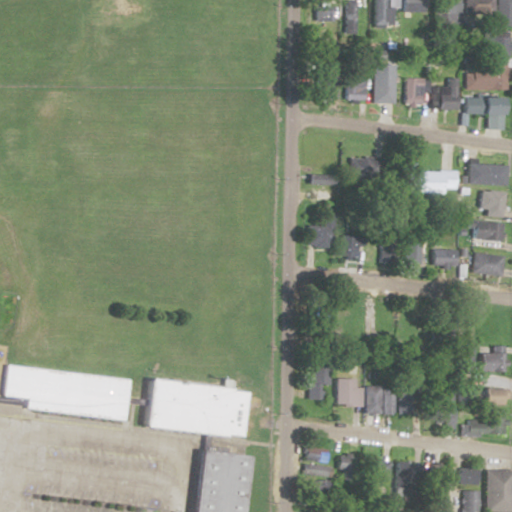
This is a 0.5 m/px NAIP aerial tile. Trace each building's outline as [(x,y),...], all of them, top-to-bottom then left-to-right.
[(351,33),(351,0),(340,0),(340,33),(351,33)] [(369,0),(370,26),(387,26),(387,0),(369,0)] [(398,0),(398,11),(419,11),(419,0),(398,0)] [(470,0),(470,14),(490,14),(489,0),(470,0)] [(510,0),(491,0),(491,25),(510,25),(510,0)] [(456,2),(430,2),(430,37),(456,37),(456,2)] [(480,36),(480,56),(506,56),(506,36),(480,36)] [(504,62),(461,62),(461,89),(504,89),(504,62)] [(389,102),(389,64),(368,64),(368,102),(389,102)] [(332,98),(332,76),(319,75),(319,98),(332,98)] [(360,100),(360,76),(342,76),(342,100),(360,100)] [(417,78),(400,78),(400,104),(417,104),(417,78)] [(452,108),(452,78),(444,78),(444,86),(428,86),(428,108),(452,108)] [(484,128),(496,128),(496,122),(486,122),(486,116),(498,115),(498,97),(459,97),(459,114),(484,114),(484,128)] [(372,162),(354,164),(355,183),(374,181),(372,162)] [(412,171),(412,164),(397,164),(397,192),(451,192),(452,171),(412,171)] [(464,164),(463,184),(501,185),(502,165),(464,164)] [(304,186),(332,186),(332,175),(304,175),(304,186)] [(483,210),(483,217),(500,217),(500,191),(477,191),(477,210),(483,210)] [(321,225),(305,225),(305,248),(331,248),(331,215),(321,215),(321,225)] [(469,239),(497,242),(499,223),(471,221),(469,239)] [(390,261),(390,234),(378,234),(378,261),(390,261)] [(418,241),(402,240),(402,263),(417,264),(418,241)] [(429,250),(429,267),(452,267),(452,250),(429,250)] [(498,276),(500,256),(471,253),(469,273),(498,276)] [(362,346),(375,346),(375,299),(362,299),(362,346)] [(308,301),(307,321),(326,322),(327,302),(308,301)] [(413,307),(410,317),(421,320),(424,310),(413,307)] [(502,346),(489,346),(489,353),(477,353),(477,371),(502,371),(502,346)] [(471,348),(455,348),(455,377),(471,377),(471,348)] [(326,361),(307,361),(307,399),(326,399),(326,361)] [(0,404),(120,419),(123,400),(125,381),(3,366),(0,391),(0,404)] [(359,388),(351,388),(351,378),(332,378),(332,406),(359,406),(359,388)] [(144,379),(141,403),(138,427),(234,438),(240,391),(144,379)] [(471,403),(471,379),(455,379),(455,403),(471,403)] [(362,386),(362,413),(378,413),(378,386),(362,386)] [(412,413),(412,386),(395,386),(395,413),(412,413)] [(379,388),(379,411),(388,411),(388,388),(379,388)] [(482,405),(504,405),(504,389),(482,389),(482,405)] [(450,428),(450,390),(429,390),(429,428),(450,428)] [(502,410),(484,410),(484,422),(458,422),(458,435),(502,435),(502,410)] [(323,463),(324,449),(303,447),(302,461),(323,463)] [(187,511),(195,450),(244,456),(237,511),(187,511)] [(337,453),(334,469),(342,471),(340,479),(352,481),(356,457),(337,453)] [(384,460),(364,460),(364,485),(384,485),(384,460)] [(393,502),(412,502),(412,462),(393,462),(393,502)] [(444,484),(444,463),(426,463),(426,484),(444,484)] [(301,474),(315,474),(315,466),(301,466),(301,474)] [(475,485),(476,468),(456,468),(455,484),(475,485)] [(481,511),(508,511),(509,470),(482,470),(481,511)] [(319,501),(316,481),(305,483),(308,502),(319,501)] [(430,488),(430,511),(442,511),(443,489),(430,488)] [(459,511),(475,511),(475,490),(459,490),(459,511)]
